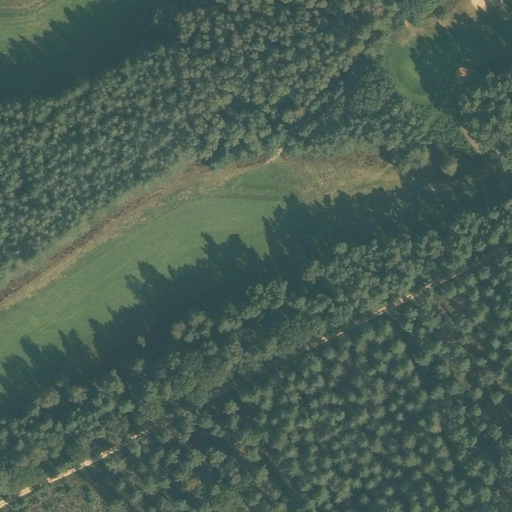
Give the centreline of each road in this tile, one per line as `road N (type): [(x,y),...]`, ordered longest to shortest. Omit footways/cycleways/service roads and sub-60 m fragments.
road 1 (track): [(511,249),(0,505)]
road 2 (track): [(400,0),(404,25),(395,46),(325,99),(268,163)]
